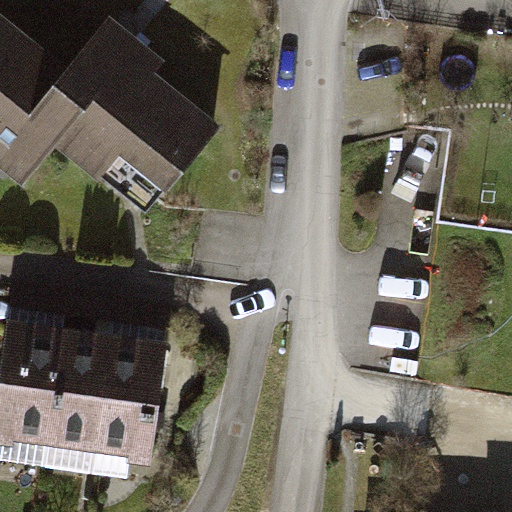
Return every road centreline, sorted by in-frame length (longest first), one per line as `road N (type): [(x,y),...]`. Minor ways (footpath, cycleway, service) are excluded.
road 1 (residential): [(213,511),(228,489),(265,318),(303,230),(327,0)]
road 2 (unknown): [(265,318),(0,284)]
